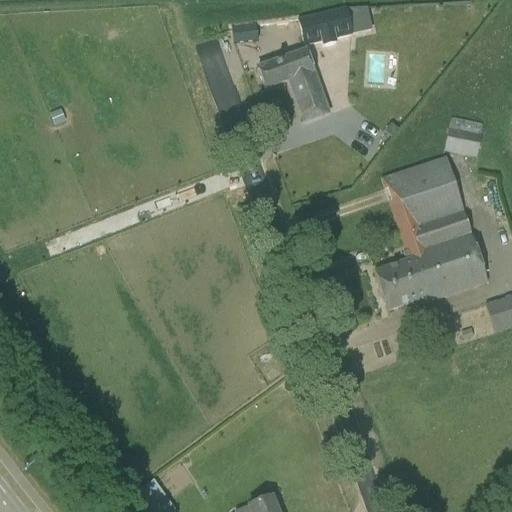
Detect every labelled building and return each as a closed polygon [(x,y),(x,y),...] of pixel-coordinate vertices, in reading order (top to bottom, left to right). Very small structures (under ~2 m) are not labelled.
[(345,11),(297,21),(302,47),(350,37),(345,11)] [(328,116),(306,52),(256,69),(257,71),(264,91),(288,83),(300,118),(302,125),(328,116)] [(449,120),(443,153),(476,160),(482,126),(449,120)] [(391,126),(384,134),(391,140),(397,131),(391,126)] [(406,261),(373,272),(386,313),(424,301),(425,305),(486,285),(448,168),(445,159),(380,181),(384,191),(385,196),(387,202),(403,251),(406,261)] [(511,297),(484,307),(493,336),(511,329),(511,297)] [(276,511),(271,499),(247,508),(237,511),(276,511)]
